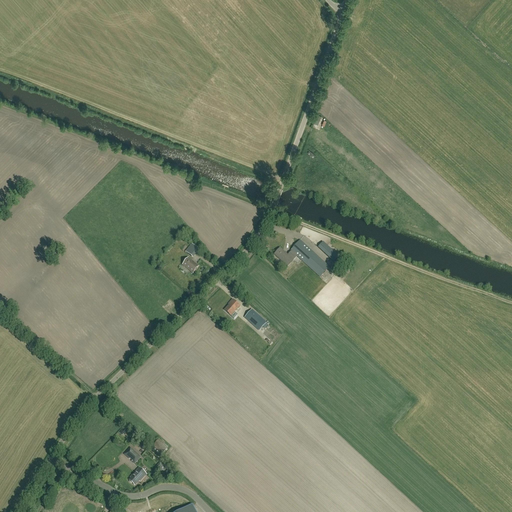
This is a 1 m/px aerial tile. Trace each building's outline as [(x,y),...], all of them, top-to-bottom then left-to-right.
[(300,240),(291,250),(292,251),(288,256),(280,248),(274,255),(287,267),(293,261),(293,260),(297,256),(320,277),(329,267),(300,240)] [(323,242),(319,247),(332,259),(331,260),(334,262),(339,257),(323,242)] [(192,256),(199,249),(193,244),(187,251),(192,256)] [(193,274),(199,267),(188,258),(182,265),(193,274)] [(229,323),(236,329),(243,321),(237,315),(236,315),(234,313),(240,306),(233,300),(230,303),(231,304),(225,310),(231,316),(234,318),(229,323)] [(262,327),(266,323),(255,313),(248,320),(259,331),(262,327)] [(162,454),(168,447),(159,439),(153,446),(162,454)] [(125,455),(130,459),(133,461),(132,461),(135,464),(140,458),(135,453),(130,448),(125,455)] [(140,482),(147,475),(139,468),(130,478),(131,478),(129,481),(135,486),(139,481),(140,482)]
